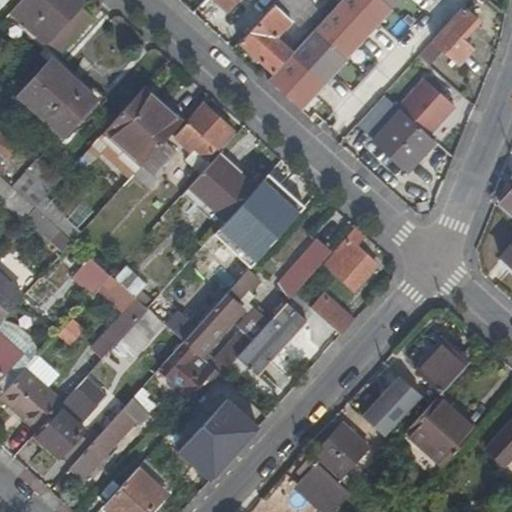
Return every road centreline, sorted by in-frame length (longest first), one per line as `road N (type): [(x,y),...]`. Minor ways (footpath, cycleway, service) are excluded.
road 1 (residential): [(434,262),(145,0)]
road 2 (residential): [(212,511),(434,262)]
road 3 (residential): [(434,262),(511,83)]
